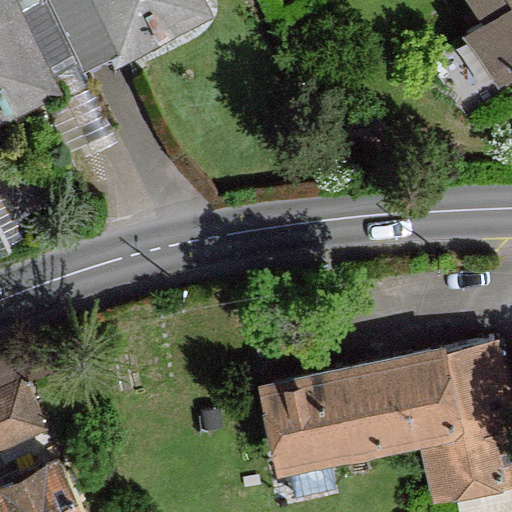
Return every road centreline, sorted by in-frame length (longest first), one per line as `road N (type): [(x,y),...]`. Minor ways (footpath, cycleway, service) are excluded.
road 1 (tertiary): [(511,209),(267,227),(113,260),(0,301)]
road 2 (unknown): [(319,391),(511,339)]
road 3 (unknown): [(98,102),(187,242)]
